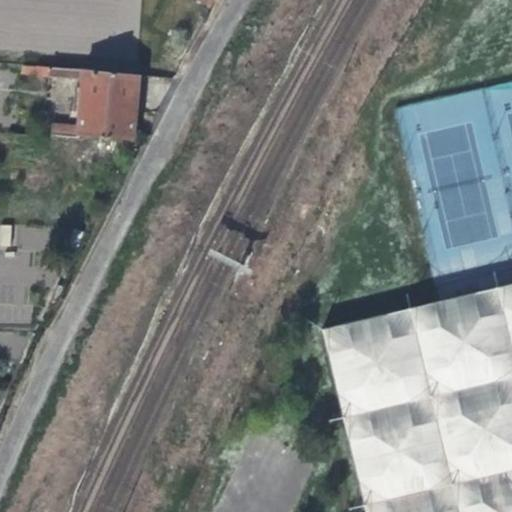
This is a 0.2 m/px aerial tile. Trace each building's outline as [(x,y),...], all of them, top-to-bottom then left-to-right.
[(197,0),(196,2),(212,10),(217,0),(197,0)] [(61,72),(47,71),(47,79),(60,80),(61,72)] [(82,74),(76,140),(131,144),(133,115),(135,93),(136,79),(82,74)] [(165,82),(136,79),(135,93),(163,96),(165,82)] [(129,164),(131,144),(76,140),(51,137),(50,141),(41,144),(40,159),(129,164)] [(52,193),(76,193),(77,172),(78,166),(55,165),(52,193)] [(93,192),(116,191),(120,182),(94,180),(93,192)] [(511,511),(511,288),(320,334),(362,511),(511,511)]
